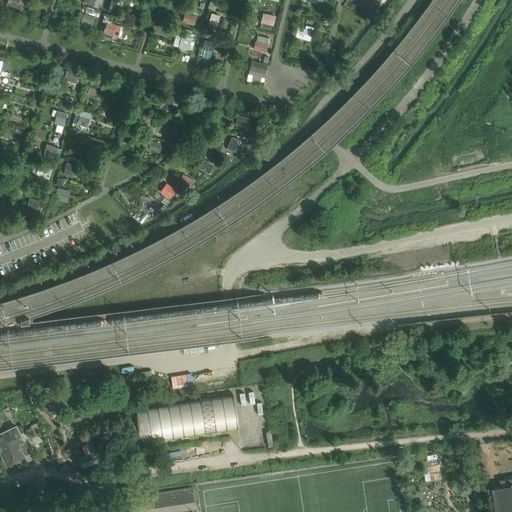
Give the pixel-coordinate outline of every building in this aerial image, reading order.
[(19,8),(21,0),(8,0),(7,5),(19,8)] [(118,14),(121,2),(113,0),(112,0),(109,11),(118,14)] [(195,25),(197,16),(185,12),(182,22),(195,25)] [(217,25),(219,16),(211,13),(209,23),(217,25)] [(273,25),(275,16),(263,13),(261,22),(273,25)] [(93,26),(96,17),(85,14),(82,22),(93,26)] [(113,36),(117,25),(108,23),(105,33),(113,36)] [(310,40),(312,30),(300,27),(297,37),(310,40)] [(188,50),(191,39),(181,37),(179,47),(188,50)] [(213,51),(215,42),(205,40),(202,49),(213,51)] [(267,53),(269,44),(259,42),(255,41),(253,50),(257,50),(267,53)] [(265,78),(267,70),(268,66),(252,62),(247,81),(253,82),(260,82),(265,82),(265,78)] [(68,69),(65,79),(78,83),(81,73),(68,69)] [(101,79),(91,77),(89,86),(99,89),(101,79)] [(176,109),(179,100),(170,98),(167,107),(176,109)] [(195,120),(197,111),(192,110),(193,108),(187,107),(184,117),(195,120)] [(65,124),(68,113),(59,111),(56,122),(65,124)] [(238,115),(236,124),(247,127),(249,118),(238,115)] [(88,128),(90,119),(80,116),(78,125),(88,128)] [(167,132),(169,124),(158,121),(155,130),(167,132)] [(232,137),(227,149),(236,153),(240,140),(232,137)] [(161,153),(163,144),(152,141),(149,149),(161,153)] [(56,157),(59,147),(48,144),(45,153),(56,157)] [(80,156),(82,149),(72,146),(70,153),(80,156)] [(204,160),(200,167),(210,173),(214,166),(204,160)] [(80,168),(75,167),(66,165),(64,174),(78,177),(80,168)] [(50,179),(53,170),(40,166),(37,175),(50,179)] [(180,181),(189,186),(193,179),(183,174),(180,181)] [(166,184),(161,191),(169,197),(174,190),(166,184)] [(68,203),(71,192),(59,188),(56,200),(68,203)] [(37,212),(41,201),(30,198),(27,208),(37,212)] [(149,211),(151,202),(140,200),(138,209),(149,211)] [(238,429),(233,394),(136,409),(142,444),(165,440),(238,429)] [(76,422),(101,412),(99,408),(97,405),(96,401),(63,415),(64,418),(66,423),(68,426),(76,422)] [(0,414),(3,419),(3,421),(14,416),(12,413),(9,407),(0,410),(0,414)] [(37,423),(31,426),(35,437),(42,434),(37,423)] [(16,426),(2,432),(0,433),(0,452),(1,452),(5,463),(9,463),(24,456),(19,446),(17,444),(24,441),(16,426)] [(26,443),(19,446),(24,456),(30,453),(26,443)] [(438,454),(429,455),(430,465),(424,465),(426,480),(442,478),(438,454)] [(511,511),(511,478),(500,480),(501,487),(491,489),(491,490),(492,490),(495,511),(511,511)] [(126,511),(195,501),(193,486),(135,495),(136,498),(119,500),(121,511),(126,511),(125,511),(126,511)] [(194,502),(175,504),(176,511),(177,511),(195,509),(194,502)]
